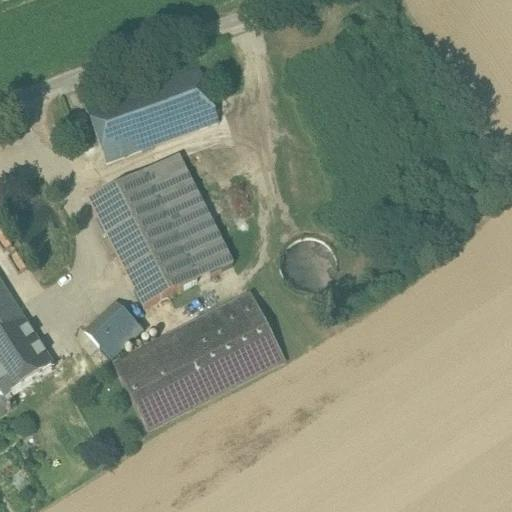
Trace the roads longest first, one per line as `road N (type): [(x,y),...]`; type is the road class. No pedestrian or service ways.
road 1 (track): [(28,94),(97,242),(99,271),(65,301),(45,299),(23,288),(0,251)]
road 2 (unclassified): [(300,0),(0,108)]
